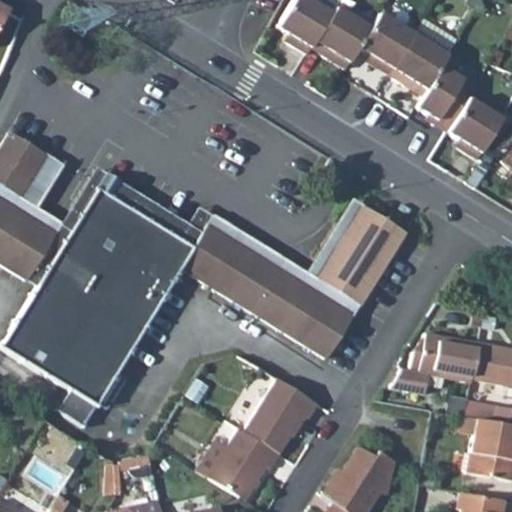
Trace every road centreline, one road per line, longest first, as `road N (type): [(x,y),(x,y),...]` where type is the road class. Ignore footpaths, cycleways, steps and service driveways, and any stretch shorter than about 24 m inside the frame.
road 1 (residential): [(284,511),(465,216)]
road 2 (residential): [(465,216),(211,58)]
